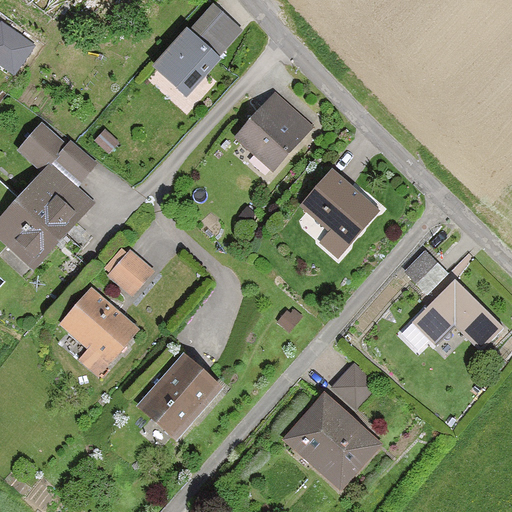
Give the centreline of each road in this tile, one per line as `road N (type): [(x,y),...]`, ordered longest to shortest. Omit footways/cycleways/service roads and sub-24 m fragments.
road 1 (residential): [(446,201),(171,511)]
road 2 (residential): [(286,47),(149,192),(233,289),(209,338)]
road 3 (residential): [(446,201),(286,47)]
